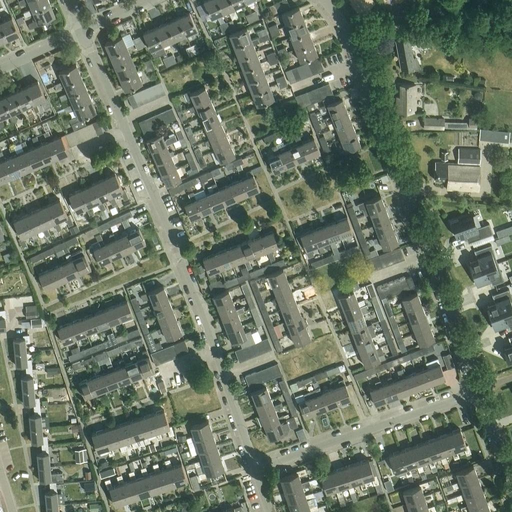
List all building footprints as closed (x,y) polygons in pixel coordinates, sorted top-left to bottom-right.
[(48,4),(46,0),(26,0),(27,2),(30,9),(21,13),(23,17),(32,13),(31,11),(48,4)] [(222,13),(215,0),(205,0),(203,1),(211,18),(217,15),(222,13)] [(229,0),(215,0),(222,13),(233,8),(229,0)] [(282,0),(273,4),(276,12),(289,7),(286,0),(282,0)] [(350,0),(352,2),(350,3),(360,15),(375,4),(372,0),(350,0)] [(31,11),(32,13),(34,19),(32,19),(33,22),(26,25),(28,29),(37,25),(37,23),(53,16),(48,4),(31,11)] [(285,26),(302,19),(298,7),(281,13),(285,26)] [(255,10),(249,13),(253,21),(259,18),(255,10)] [(188,13),(176,18),(186,40),(187,40),(185,35),(196,30),(188,13)] [(0,27),(6,40),(17,34),(10,17),(0,22),(0,21),(0,27)] [(165,23),(173,40),(181,37),(183,42),(186,40),(176,18),(165,23)] [(302,19),(285,26),(290,37),(307,31),(302,19)] [(232,20),(229,21),(226,22),(230,30),(235,28),(232,20)] [(226,22),(219,26),(222,34),(230,30),(226,22)] [(162,45),(173,40),(165,23),(153,28),(164,53),(165,52),(162,45)] [(233,47),(250,40),(245,27),(228,34),(233,47)] [(164,53),(153,28),(141,34),(149,51),(150,50),(153,58),(164,53)] [(257,31),(259,36),(267,33),(265,28),(257,31)] [(278,28),(270,31),(272,38),(280,35),(278,28)] [(307,31),(290,37),(294,49),(311,42),(307,31)] [(420,40),(438,44),(439,35),(422,31),(420,40)] [(250,40),(233,47),(237,58),(255,51),(252,45),(269,38),(267,33),(259,36),(250,40)] [(108,55),(125,48),(120,36),(103,43),(108,55)] [(132,39),(134,44),(143,40),(140,36),(132,39)] [(396,41),(398,50),(397,50),(401,70),(409,68),(410,70),(420,69),(418,61),(417,59),(416,58),(414,58),(413,58),(412,53),(413,53),(410,38),(396,41)] [(145,46),(143,40),(134,44),(137,49),(145,46)] [(316,54),(311,42),(294,49),(299,61),(316,54)] [(185,48),(189,56),(199,52),(195,44),(185,48)] [(125,48),(108,55),(113,67),(130,59),(125,48)] [(242,70),(259,63),(255,51),(237,58),(242,70)] [(289,57),(287,52),(279,55),(281,60),(289,57)] [(166,57),(170,65),(176,62),(172,54),(166,57)] [(278,61),(276,56),(268,59),(270,65),(278,61)] [(319,58),(313,60),(317,72),(324,70),(319,58)] [(130,59),(113,67),(118,78),(135,71),(130,59)] [(313,60),(307,63),(311,75),(317,72),(313,60)] [(152,63),(144,67),(147,73),(155,69),(152,63)] [(247,82),(264,75),(259,63),(242,70),(247,82)] [(307,63),(301,65),(306,77),(311,75),(307,63)] [(55,89),(63,86),(62,84),(80,76),(74,64),(57,72),(61,81),(53,85),(55,89)] [(301,65),(296,67),(300,79),(306,77),(301,65)] [(296,67),(290,69),(295,81),(300,79),(296,67)] [(290,83),(295,81),(290,69),(285,71),(290,83)] [(140,83),(135,71),(118,78),(123,90),(140,83)] [(251,93),(268,86),(264,75),(247,82),(251,93)] [(85,88),(80,76),(62,84),(63,86),(66,93),(58,97),(60,101),(68,97),(67,95),(85,88)] [(288,85),(285,79),(277,83),(279,89),(288,85)] [(36,82),(32,84),(25,87),(32,103),(34,102),(42,99),(46,108),(50,106),(46,97),(44,98),(36,82)] [(154,84),(159,96),(166,93),(161,82),(154,84)] [(322,85),(326,97),(333,95),(329,83),(322,85)] [(159,96),(154,84),(149,87),(154,99),(159,96)] [(324,98),(326,97),(322,85),(316,88),(321,100),(324,98)] [(415,112),(415,85),(400,85),(400,97),(396,97),(396,112),(415,112)] [(268,86),(251,93),(256,105),(273,98),(268,86)] [(25,87),(14,92),(21,109),(23,108),(30,104),(34,113),(38,111),(34,102),(32,103),(25,87)] [(143,89),(148,101),(154,99),(149,87),(143,89)] [(189,107),(209,99),(204,87),(190,93),(189,91),(183,93),(186,100),(191,98),(194,105),(189,107)] [(65,112),(73,109),(72,107),(90,99),(85,88),(67,95),(68,97),(71,104),(63,108),(65,112)] [(311,90),(315,102),(321,100),(316,88),(311,90)] [(137,92),(142,104),(148,101),(143,89),(137,92)] [(305,92),(309,104),(313,102),(315,102),(311,90),(305,92)] [(14,92),(2,97),(9,114),(12,113),(19,110),(23,118),(27,116),(23,108),(21,109),(14,92)] [(132,94),(137,106),(142,104),(137,92),(132,94)] [(306,105),(309,104),(305,92),(299,94),(304,106),(306,105)] [(323,111),(328,109),(330,116),(346,110),(341,98),(339,99),(337,93),(333,95),(326,97),(324,98),(326,104),(326,105),(321,106),(323,111)] [(137,106),(132,94),(127,96),(133,108),(137,106)] [(304,106),(299,94),(295,96),(299,108),(304,106)] [(15,121),(12,113),(9,114),(2,97),(0,97),(0,118),(7,115),(11,123),(15,121)] [(72,107),(73,109),(77,116),(68,120),(73,129),(85,124),(82,117),(95,111),(90,99),(72,107)] [(196,110),(199,116),(214,110),(209,99),(189,107),(191,112),(196,110)] [(174,104),(178,112),(183,110),(179,102),(174,104)] [(165,110),(170,122),(177,119),(171,107),(165,110)] [(170,122),(165,110),(160,113),(165,124),(170,122)] [(183,110),(178,112),(181,121),(186,118),(183,110)] [(204,128),(219,121),(214,110),(199,116),(204,128)] [(346,110),(330,116),(335,128),(350,122),(346,110)] [(154,115),(159,127),(165,124),(160,113),(154,115)] [(313,123),(318,121),(315,113),(310,115),(313,123)] [(34,122),(31,114),(26,117),(29,125),(34,122)] [(149,117),(154,129),(159,127),(154,115),(149,117)] [(143,120),(148,132),(154,129),(149,117),(143,120)] [(293,125),(295,130),(309,123),(307,118),(293,125)] [(443,129),(444,118),(424,118),(424,128),(443,129)] [(458,122),(444,121),(444,128),(469,128),(479,128),(479,126),(477,126),(477,120),(469,119),(469,121),(458,121),(458,122)] [(92,123),(97,135),(103,132),(98,120),(92,123)] [(148,132),(143,120),(139,122),(144,134),(148,132)] [(224,133),(219,121),(204,128),(209,139),(224,133)] [(318,121),(313,123),(316,131),(321,129),(318,121)] [(339,139),(355,133),(350,122),(335,128),(339,139)] [(86,125),(91,137),(97,135),(92,123),(86,125)] [(81,127),(86,139),(91,137),(86,125),(81,127)] [(184,127),(188,135),(193,133),(189,125),(184,127)] [(75,130),(80,142),(86,139),(81,127),(75,130)] [(166,138),(164,141),(160,133),(162,131),(160,127),(146,133),(149,138),(145,140),(150,151),(165,145),(165,144),(177,139),(174,134),(166,138)] [(175,131),(178,139),(184,137),(181,129),(175,131)] [(479,139),(509,142),(509,134),(510,132),(484,129),(480,129),(479,139)] [(70,132),(75,144),(80,142),(75,130),(70,132)] [(270,134),(273,139),(282,136),(279,130),(270,134)] [(43,133),(46,142),(48,141),(55,158),(67,153),(60,136),(50,140),(47,132),(43,133)] [(75,144),(70,132),(65,134),(70,146),(75,144)] [(196,141),(193,133),(188,135),(191,143),(196,141)] [(211,144),(214,150),(229,144),(224,133),(209,139),(205,141),(207,146),(211,144)] [(355,133),(339,139),(344,151),(359,145),(355,133)] [(273,139),(270,134),(263,137),(266,142),(273,139)] [(297,135),(307,157),(319,153),(313,138),(302,142),(299,134),(297,135)] [(287,142),(296,162),(307,157),(297,135),(293,136),(297,144),(290,147),(287,142)] [(36,146),(43,163),(55,158),(48,141),(46,142),(39,145),(35,136),(31,138),(35,147),(36,146)] [(319,138),(322,146),(327,144),(324,136),(319,138)] [(188,145),(184,137),(178,139),(182,147),(188,145)] [(36,146),(35,147),(27,150),(23,141),(19,143),(23,151),(23,152),(25,151),(32,168),(43,163),(36,146)] [(296,162),(287,142),(283,144),(283,145),(277,148),(276,148),(284,167),(296,162)] [(234,156),(229,144),(214,150),(219,162),(234,156)] [(170,156),(174,154),(172,152),(169,153),(165,145),(150,151),(155,163),(170,156)] [(273,172),(284,167),(276,148),(277,148),(275,145),(271,146),(274,154),(266,157),(273,172)] [(23,152),(23,151),(15,155),(12,146),(8,148),(11,156),(13,156),(20,172),(32,168),(25,151),(23,152)] [(197,158),(203,155),(199,148),(194,150),(197,158)] [(479,192),(481,149),(458,148),(457,163),(450,163),(450,164),(435,163),(434,181),(447,181),(447,191),(479,192)] [(11,156),(3,160),(0,151),(0,161),(2,161),(9,177),(20,172),(13,156),(11,156)] [(185,154),(188,162),(193,159),(190,152),(185,154)] [(203,155),(197,158),(201,166),(206,164),(203,155)] [(155,163),(160,174),(175,167),(170,156),(155,163)] [(232,161),(235,166),(238,171),(242,169),(240,164),(243,163),(241,157),(232,161)] [(197,168),(193,159),(188,162),(192,170),(197,168)] [(0,180),(9,177),(2,161),(0,161),(0,180)] [(235,166),(232,161),(225,164),(227,169),(235,166)] [(180,179),(175,167),(160,174),(165,186),(180,179)] [(209,171),(212,176),(221,173),(218,167),(209,171)] [(247,176),(240,179),(247,194),(259,189),(250,170),(246,172),(247,176)] [(212,176),(209,171),(202,174),(205,179),(212,176)] [(110,196),(112,195),(119,192),(123,200),(127,198),(123,189),(121,190),(114,174),(102,179),(110,196)] [(187,181),(189,186),(197,182),(195,177),(187,181)] [(102,179),(91,184),(98,201),(100,200),(108,197),(112,206),(116,204),(112,195),(110,196),(102,179)] [(236,199),(247,194),(240,179),(229,184),(236,199)] [(189,186),(187,181),(168,189),(171,195),(182,190),(182,189),(189,186)] [(206,194),(212,209),(224,204),(217,189),(218,189),(216,183),(211,185),(214,191),(206,194)] [(91,184),(79,189),(87,207),(89,206),(96,202),(100,211),(104,209),(100,200),(98,201),(91,184)] [(229,184),(218,189),(217,189),(224,204),(236,199),(229,184)] [(93,214),(89,206),(87,207),(79,189),(67,195),(71,203),(74,210),(75,212),(85,208),(89,216),(93,214)] [(201,214),(195,199),(192,192),(187,194),(190,201),(183,204),(190,219),(201,214)] [(212,209),(206,194),(195,199),(201,214),(212,209)] [(369,214),(384,208),(380,196),(357,204),(359,210),(362,209),(365,215),(369,214)] [(58,199),(47,204),(54,222),(56,221),(64,217),(68,226),(72,224),(67,214),(66,215),(58,199)] [(60,229),(56,221),(54,222),(47,204),(35,210),(43,227),(45,226),(52,223),(56,231),(60,229)] [(347,208),(352,220),(357,218),(353,206),(347,208)] [(384,208),(369,214),(373,225),(369,226),(369,227),(389,219),(384,208)] [(49,235),(45,226),(43,227),(35,210),(24,215),(32,232),(33,231),(41,228),(45,236),(49,235)] [(131,211),(118,216),(120,221),(133,215),(131,211)] [(32,232),(24,215),(12,221),(20,238),(29,233),(34,242),(37,240),(33,231),(32,232)] [(472,215),(450,222),(456,237),(464,234),(467,244),(492,235),(488,224),(477,228),(472,215)] [(107,221),(109,226),(120,221),(118,216),(107,221)] [(340,237),(341,236),(342,241),(346,239),(345,235),(352,232),(346,217),(334,221),(340,237)] [(357,218),(352,220),(356,232),(361,230),(357,218)] [(375,229),(377,237),(393,231),(389,219),(369,227),(370,231),(375,229)] [(96,227),(98,232),(109,226),(107,221),(96,227)] [(323,226),(328,241),(329,241),(334,254),(339,252),(334,239),(340,237),(334,221),(323,226)] [(75,224),(69,228),(71,233),(78,230),(75,224)] [(145,243),(138,228),(136,224),(132,226),(134,230),(126,234),(133,248),(145,243)] [(323,226),(311,230),(317,245),(328,241),(323,226)] [(98,232),(96,227),(85,232),(87,237),(98,232)] [(305,250),(317,245),(311,230),(299,235),(305,250)] [(361,230),(356,232),(360,243),(366,241),(361,230)] [(266,251),(270,261),(274,259),(270,249),(278,246),(271,231),(260,236),(266,251)] [(397,243),(393,231),(377,237),(373,238),(375,243),(379,242),(382,249),(397,243)] [(133,248),(126,234),(116,239),(113,233),(113,234),(122,254),(133,248)] [(111,259),(122,254),(113,234),(109,235),(111,241),(104,244),(102,240),(111,259)] [(63,242),(68,251),(66,246),(78,241),(76,236),(63,242)] [(254,255),(255,255),(257,259),(260,258),(260,257),(259,253),(266,251),(260,236),(248,240),(254,255)] [(100,246),(92,249),(91,246),(86,249),(90,258),(95,255),(99,264),(111,259),(102,240),(98,242),(100,246)] [(243,260),(244,260),(247,269),(252,267),(248,258),(254,255),(248,240),(237,245),(243,260)] [(370,253),(366,241),(360,243),(365,255),(370,253)] [(68,251),(63,242),(52,247),(55,252),(57,256),(68,251)] [(237,245),(225,249),(231,264),(243,260),(237,245)] [(345,250),(347,255),(359,250),(357,245),(345,250)] [(471,272),(497,263),(491,245),(474,251),(477,260),(470,262),(468,263),(471,272)] [(41,252),(43,257),(55,252),(52,247),(41,252)] [(399,247),(394,249),(398,261),(404,259),(399,247)] [(225,249),(214,254),(220,269),(231,264),(225,249)] [(398,261),(394,249),(388,251),(393,263),(398,261)] [(347,255),(345,250),(339,252),(334,254),(333,254),(335,259),(347,255)] [(70,256),(78,274),(90,269),(83,254),(82,254),(81,251),(70,256)] [(393,263),(388,251),(383,253),(387,265),(393,263)] [(43,257),(41,252),(30,257),(33,262),(43,257)] [(70,256),(69,253),(64,255),(67,261),(60,264),(67,279),(78,274),(70,256)] [(377,255),(382,268),(387,265),(383,253),(377,255)] [(202,259),(208,274),(210,278),(215,276),(213,272),(220,269),(214,254),(202,259)] [(322,258),(324,263),(335,259),(333,254),(322,258)] [(376,270),(382,268),(377,255),(372,257),(376,270)] [(371,272),(376,270),(372,257),(366,260),(371,272)] [(324,263),(322,258),(311,262),(312,268),(324,263)] [(271,263),(273,269),(285,264),(283,259),(271,263)] [(273,269),(271,263),(259,268),(262,273),(273,269)] [(477,286),(490,281),(492,285),(504,281),(497,263),(471,272),(476,285),(477,286)] [(60,264),(49,269),(56,284),(67,279),(60,264)] [(248,272),(250,278),(262,273),(259,268),(248,272)] [(44,289),(56,284),(49,269),(38,275),(44,289)] [(282,269),(267,275),(260,277),(261,282),(269,279),(272,286),(287,280),(282,269)] [(236,277),(239,282),(250,278),(248,272),(236,277)] [(409,288),(414,286),(410,275),(405,277),(409,288)] [(404,276),(399,278),(403,290),(409,288),(404,276)] [(225,282),(227,287),(239,282),(236,277),(225,282)] [(403,290),(399,278),(393,280),(397,292),(403,290)] [(227,287),(225,282),(222,283),(221,279),(208,284),(212,293),(227,287)] [(254,293),(260,291),(255,280),(250,282),(254,293)] [(291,292),(287,280),(272,286),(276,298),(291,292)] [(397,292),(393,280),(387,282),(392,294),(397,292)] [(340,289),(342,294),(337,296),(342,308),(357,302),(352,290),(359,287),(357,282),(340,289)] [(392,294),(387,282),(382,284),(386,296),(392,294)] [(241,285),(245,297),(251,294),(246,283),(241,285)] [(366,285),(370,297),(376,295),(371,283),(366,285)] [(386,296),(382,284),(376,286),(381,298),(386,296)] [(142,294),(141,295),(143,300),(150,298),(152,304),(167,298),(163,286),(142,294)] [(486,306),(489,316),(511,307),(511,305),(506,289),(491,294),(494,303),(486,306)] [(217,308),(232,302),(228,290),(212,296),(217,308)] [(259,305),(264,303),(260,291),(254,293),(259,305)] [(291,292),(276,298),(272,300),(273,304),(278,303),(281,309),(296,303),(291,292)] [(405,310),(420,304),(416,293),(401,298),(405,310)] [(255,306),(251,294),(245,297),(250,308),(255,306)] [(375,309),(380,307),(376,295),(370,297),(375,309)] [(130,299),(135,311),(140,309),(135,297),(130,299)] [(167,298),(152,304),(156,316),(172,310),(167,298)] [(114,305),(120,320),(132,316),(126,301),(114,305)] [(235,309),(232,302),(217,308),(222,320),(244,311),(242,307),(235,309)] [(359,307),(357,302),(342,308),(346,320),(369,311),(366,304),(359,307)] [(263,317),(269,314),(264,303),(259,305),(263,317)] [(281,309),(285,321),(300,315),(296,303),(281,309)] [(383,305),(388,317),(393,315),(389,303),(383,305)] [(420,304),(405,310),(410,322),(425,316),(420,304)] [(26,318),(39,317),(38,310),(37,310),(37,305),(25,306),(26,318)] [(114,305),(103,310),(109,325),(120,320),(114,305)] [(252,313),(254,320),(260,318),(255,306),(250,308),(250,309),(246,310),(247,315),(252,313)] [(379,320),(384,318),(380,307),(375,309),(379,320)] [(511,307),(489,316),(494,330),(507,325),(508,329),(511,327),(511,307)] [(135,311),(139,322),(144,320),(140,309),(135,311)] [(103,310),(91,314),(97,329),(109,325),(103,310)] [(172,310),(156,316),(161,327),(176,322),(172,310)] [(244,311),(222,320),(226,331),(241,325),(237,314),(244,311)] [(369,311),(346,320),(350,331),(366,325),(361,314),(369,311)] [(91,314),(80,319),(86,334),(97,329),(91,314)] [(263,317),(268,328),(273,326),(269,314),(263,317)] [(285,321),(290,333),(305,327),(300,315),(285,321)] [(388,317),(392,328),(398,326),(393,315),(388,317)] [(425,316),(410,322),(414,333),(429,328),(425,316)] [(383,332),(389,330),(384,318),(379,320),(383,332)] [(80,319),(68,323),(74,338),(86,334),(80,319)] [(42,320),(29,321),(30,329),(42,328),(42,320)] [(139,322),(144,334),(149,332),(144,320),(139,322)] [(161,327),(156,329),(158,334),(162,332),(165,339),(181,333),(176,322),(161,327)] [(62,343),(74,338),(68,323),(56,328),(62,343)] [(244,333),(241,325),(226,331),(227,332),(226,334),(227,338),(229,338),(231,343),(238,340),(242,348),(245,347),(250,345),(254,343),(250,331),(244,333)] [(369,333),(366,325),(350,331),(355,342),(375,335),(373,331),(369,333)] [(268,328),(272,340),(278,338),(273,326),(268,328)] [(392,328),(397,340),(402,338),(398,326),(392,328)] [(309,338),(305,327),(290,333),(294,344),(309,338)] [(138,328),(125,333),(128,338),(140,333),(138,328)] [(434,339),(429,328),(414,333),(419,345),(434,339)] [(388,344),(393,342),(389,330),(383,332),(388,344)] [(144,334),(150,351),(162,347),(159,341),(153,344),(149,332),(144,334)] [(125,333),(114,338),(116,343),(128,338),(125,333)] [(13,338),(14,352),(25,351),(24,342),(29,342),(28,334),(22,335),(23,337),(13,338)] [(375,335),(355,342),(359,354),(375,348),(370,337),(375,335)] [(503,350),(508,364),(511,362),(511,336),(508,338),(511,347),(503,350)] [(129,342),(131,348),(143,343),(141,337),(129,342)] [(114,338),(102,342),(104,347),(116,343),(114,338)] [(267,338),(261,341),(266,352),(271,350),(267,338)] [(272,340),(277,351),(282,349),(278,338),(272,340)] [(406,350),(402,338),(397,340),(401,352),(406,350)] [(179,342),(183,354),(189,352),(184,340),(179,342)] [(260,354),(266,352),(261,341),(256,343),(260,354)] [(102,342),(91,347),(93,352),(104,347),(102,342)] [(117,347),(120,352),(131,348),(129,342),(117,347)] [(173,344),(178,356),(183,354),(179,342),(173,344)] [(393,342),(388,344),(392,355),(398,353),(393,342)] [(255,356),(260,354),(256,343),(254,343),(250,345),(255,356)] [(436,343),(420,349),(422,354),(438,348),(436,343)] [(167,347),(172,359),(178,356),(173,344),(167,347)] [(249,358),(255,356),(250,345),(245,347),(249,358)] [(70,361),(81,356),(77,346),(70,349),(72,354),(68,355),(70,361)] [(78,346),(77,346),(81,356),(93,352),(91,347),(80,351),(78,346)] [(106,351),(108,357),(120,352),(117,347),(106,351)] [(162,349),(166,361),(172,359),(167,347),(162,349)] [(244,360),(249,358),(245,347),(242,348),(240,349),(244,360)] [(383,353),(377,356),(375,348),(359,354),(364,366),(385,358),(383,353)] [(156,351),(161,363),(166,361),(162,349),(156,351)] [(238,363),(244,360),(240,349),(234,351),(238,363)] [(420,349),(408,354),(410,358),(422,354),(420,349)] [(154,371),(148,356),(146,350),(141,352),(144,357),(136,360),(142,375),(154,371)] [(25,351),(14,352),(15,365),(25,364),(25,366),(31,366),(30,359),(26,359),(25,351)] [(94,356),(96,361),(108,357),(106,351),(94,356)] [(161,363),(156,351),(150,353),(155,365),(161,363)] [(442,356),(447,369),(454,366),(449,353),(442,356)] [(408,354),(397,358),(399,363),(410,358),(408,354)] [(83,360),(85,366),(96,361),(94,356),(83,360)] [(397,358),(385,362),(387,367),(399,363),(397,358)] [(445,378),(439,363),(437,358),(425,363),(427,368),(433,383),(445,378)] [(118,361),(120,366),(114,369),(112,364),(111,364),(119,384),(130,380),(122,359),(118,361)] [(142,375),(136,360),(125,364),(123,359),(122,359),(130,380),(142,375)] [(85,366),(83,360),(72,364),(74,370),(85,366)] [(385,362),(373,367),(375,372),(387,367),(385,362)] [(109,371),(101,373),(107,389),(119,384),(111,364),(107,366),(109,371)] [(271,366),(276,378),(281,375),(277,364),(271,366)] [(270,380),(276,378),(271,366),(266,368),(270,380)] [(338,366),(325,371),(327,376),(340,371),(338,366)] [(364,376),(375,372),(373,367),(362,371),(364,376)] [(22,389),(33,388),(31,368),(25,369),(26,375),(21,376),(22,389)] [(260,370),(265,382),(270,380),(266,368),(260,370)] [(415,372),(421,387),(433,383),(427,368),(415,372)] [(398,378),(392,381),(398,396),(410,391),(404,376),(402,369),(397,371),(399,376),(397,376),(398,378)] [(264,382),(265,382),(260,370),(255,372),(260,384),(264,382)] [(325,371),(313,375),(316,381),(327,376),(325,371)] [(254,386),(260,384),(255,372),(250,374),(254,386)] [(415,372),(404,376),(410,391),(421,387),(415,372)] [(101,373),(90,378),(95,393),(107,389),(101,373)] [(249,388),(254,386),(250,374),(244,377),(248,388),(249,388)] [(313,375),(302,380),(304,385),(316,381),(313,375)] [(84,398),(95,393),(90,378),(78,382),(84,398)] [(339,385),(332,388),(338,403),(350,399),(342,379),(338,381),(339,385)] [(283,393),(288,391),(284,380),(278,382),(283,393)] [(374,382),(376,387),(369,390),(374,405),(387,400),(381,385),(379,380),(374,382)] [(398,396),(392,381),(381,385),(387,400),(398,396)] [(266,387),(264,382),(260,384),(254,386),(249,388),(250,393),(255,405),(270,398),(266,387)] [(317,394),(310,397),(316,412),(327,408),(321,393),(319,387),(315,389),(317,394)] [(34,398),(33,388),(22,389),(23,403),(33,402),(33,405),(39,404),(38,397),(34,398)] [(338,403),(332,388),(321,393),(327,408),(338,403)] [(288,391),(283,393),(288,405),(293,403),(288,391)] [(304,417),(316,412),(310,397),(308,392),(303,394),(305,399),(298,402),(304,417)] [(281,402),(273,405),(270,398),(255,405),(259,416),(275,410),(282,407),(281,402)] [(294,416),(297,414),(293,403),(288,405),(292,415),(293,414),(294,416)] [(30,428),(41,427),(39,407),(33,407),(34,414),(28,415),(30,428)] [(163,410),(151,414),(157,432),(159,431),(166,429),(168,436),(172,435),(170,427),(169,427),(163,410)] [(283,416),(283,415),(278,417),(275,410),(259,416),(264,428),(289,418),(289,417),(288,414),(283,416)] [(151,414),(139,418),(145,436),(147,435),(154,433),(156,440),(161,439),(159,431),(157,432),(151,414)] [(268,439),(286,433),(289,427),(292,428),(298,426),(297,424),(301,423),(297,414),(294,416),(289,417),(289,418),(264,428),(268,439)] [(139,418),(127,422),(133,440),(135,439),(142,437),(144,444),(149,442),(147,435),(145,436),(139,418)] [(193,439),(211,433),(207,421),(189,427),(193,437),(185,439),(187,444),(194,441),(193,439)] [(127,422),(115,426),(121,444),(123,443),(130,441),(132,448),(137,446),(135,439),(133,440),(127,422)] [(115,426),(103,430),(109,448),(111,447),(118,445),(120,452),(125,450),(123,443),(121,444),(115,426)] [(41,436),(41,427),(30,428),(31,441),(41,441),(41,443),(46,442),(46,435),(41,436)] [(303,428),(296,431),(300,441),(306,438),(303,428)] [(459,429),(447,434),(453,451),(455,450),(463,448),(465,455),(470,453),(467,445),(465,445),(459,429)] [(103,430),(91,434),(96,451),(106,448),(108,455),(113,454),(111,447),(109,448),(103,430)] [(215,445),(211,433),(193,439),(194,441),(196,449),(189,451),(191,456),(198,453),(197,451),(215,445)] [(453,451),(447,434),(435,438),(441,455),(443,455),(451,452),(453,459),(458,458),(455,450),(453,451)] [(441,455),(435,438),(423,442),(429,460),(431,459),(438,456),(441,463),(446,462),(443,455),(441,455)] [(429,460),(423,442),(411,447),(417,464),(420,463),(427,461),(429,468),(434,466),(431,459),(429,460)] [(36,453),(37,466),(49,465),(47,445),(41,445),(42,452),(36,453)] [(201,463),(219,457),(215,445),(197,451),(198,453),(200,461),(193,463),(194,467),(195,468),(202,466),(201,463)] [(417,472),(419,472),(420,475),(424,474),(420,463),(417,464),(411,447),(399,451),(405,468),(408,467),(415,465),(417,472)] [(76,451),(77,462),(86,461),(85,450),(76,451)] [(410,475),(408,467),(405,468),(399,451),(387,455),(393,472),(403,469),(406,476),(410,475)] [(207,474),(223,469),(219,457),(201,463),(202,466),(204,473),(197,475),(199,480),(208,477),(207,474)] [(360,481),(363,480),(369,478),(372,485),(377,484),(374,475),(372,476),(367,459),(355,463),(360,481)] [(168,467),(173,485),(186,481),(180,463),(171,466),(169,460),(164,461),(166,468),(168,467)] [(355,463),(343,467),(348,485),(351,484),(358,482),(360,489),(365,487),(363,480),(360,481),(355,463)] [(152,465),(154,472),(156,471),(161,489),(173,485),(168,467),(166,468),(159,470),(157,464),(152,465)] [(49,481),(55,481),(63,480),(62,473),(49,474),(49,465),(37,466),(39,480),(49,479),(49,481)] [(458,482),(450,484),(445,486),(447,491),(460,486),(459,484),(476,478),(472,466),(454,473),(458,482)] [(141,469),(143,475),(144,475),(150,493),(161,489),(156,471),(154,472),(148,474),(146,467),(141,469)] [(348,493),(349,493),(350,497),(354,496),(351,484),(348,485),(343,467),(330,471),(336,489),(338,488),(346,485),(348,493)] [(279,479),(283,491),(300,485),(299,483),(297,476),(305,474),(303,469),(294,472),(294,474),(279,479)] [(128,473),(130,479),(132,479),(138,497),(150,493),(144,475),(143,475),(135,478),(134,471),(128,473)] [(311,479),(307,481),(299,483),(300,485),(283,491),(287,503),(304,498),(303,495),(300,488),(318,482),(314,471),(309,473),(311,479)] [(340,495),(338,488),(336,489),(330,471),(318,475),(324,493),(334,489),(336,497),(340,495)] [(126,501),(138,497),(132,479),(130,479),(124,482),(121,475),(116,477),(118,483),(120,483),(126,501)] [(481,490),(476,478),(459,484),(460,486),(462,493),(455,496),(456,501),(464,498),(463,496),(481,490)] [(120,483),(118,483),(112,485),(110,479),(105,481),(107,488),(109,488),(114,504),(126,501),(120,483)] [(426,481),(417,484),(418,486),(401,491),(405,504),(424,498),(423,495),(421,488),(428,486),(426,481)] [(44,491),(45,505),(57,504),(55,483),(49,484),(50,491),(44,491)] [(315,505),(313,499),(323,495),(321,490),(311,494),(311,493),(303,495),(304,498),(287,503),(289,511),(300,511),(308,510),(307,507),(315,505)] [(460,511),(462,511),(468,510),(468,508),(485,502),(481,490),(463,496),(464,498),(466,505),(459,508),(460,511)] [(420,511),(428,510),(427,508),(425,500),(431,498),(430,493),(423,495),(424,498),(405,504),(408,511),(420,511)] [(488,511),(485,502),(468,508),(468,510),(468,511),(488,511)]
